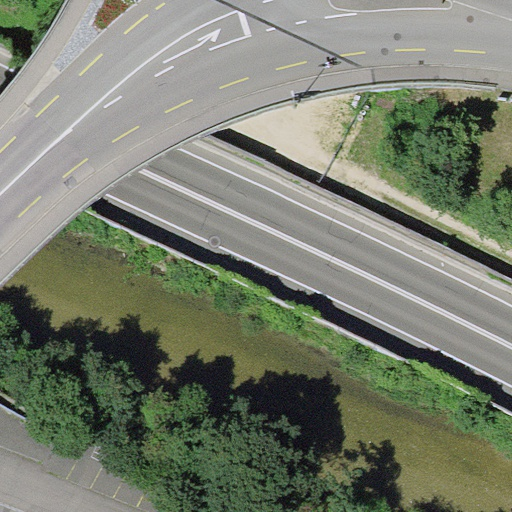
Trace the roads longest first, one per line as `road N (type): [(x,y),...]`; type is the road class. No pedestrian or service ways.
road 1 (trunk): [(511,345),(0,103)]
road 2 (secondary): [(0,201),(125,75),(268,0)]
road 3 (secondary): [(268,0),(459,0),(511,21)]
